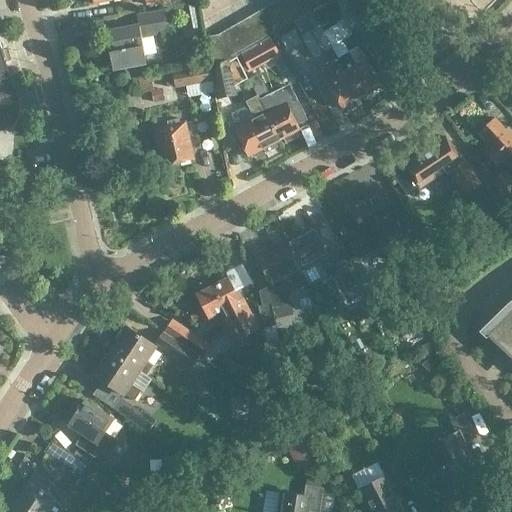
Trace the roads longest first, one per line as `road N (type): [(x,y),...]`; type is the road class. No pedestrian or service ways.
road 1 (residential): [(102,279),(358,139),(511,25)]
road 2 (residential): [(102,279),(23,0)]
road 3 (residential): [(511,421),(476,392),(465,361),(465,326),(483,281),(511,262)]
